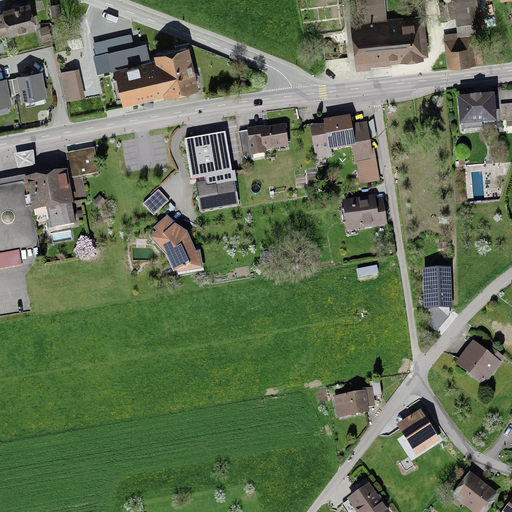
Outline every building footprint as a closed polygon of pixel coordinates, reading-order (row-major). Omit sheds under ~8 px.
[(384,0),(360,0),(363,21),(351,22),(356,70),(371,69),(371,67),(390,65),(390,63),(424,60),(424,56),(428,56),(424,14),(387,18),(384,0)] [(441,1),(442,19),(457,18),(455,0),(441,1)] [(457,18),(460,18),(461,31),(480,29),(477,0),(455,0),(457,18)] [(37,29),(30,2),(2,8),(3,12),(9,34),(9,36),(37,29)] [(61,17),(59,4),(50,5),(52,18),(61,17)] [(0,36),(9,34),(3,12),(0,13),(0,36)] [(50,27),(40,29),(43,42),(53,40),(50,27)] [(448,68),(477,65),(473,31),(444,34),(448,68)] [(134,46),(131,33),(93,42),(96,55),(94,55),(99,78),(110,76),(117,105),(122,104),(123,107),(199,90),(189,43),(175,46),(175,49),(152,55),(149,44),(146,44),(146,43),(134,46)] [(79,67),(60,71),(66,102),(86,98),(79,67)] [(24,99),(44,96),(40,73),(25,75),(20,76),(20,77),(23,93),(24,99)] [(23,93),(20,77),(5,80),(8,96),(23,93)] [(0,105),(10,103),(8,96),(5,80),(0,80),(0,105)] [(497,124),(494,95),(457,98),(460,127),(463,127),(464,131),(483,130),(483,125),(497,124)] [(511,103),(500,105),(501,121),(506,121),(506,127),(511,126),(511,103)] [(352,124),(350,116),(323,121),(324,125),(310,127),(316,160),(333,157),(332,151),(352,147),(355,164),(357,164),(360,185),(380,181),(375,149),(372,150),(367,122),(352,124)] [(289,148),(285,125),(266,128),(265,126),(247,129),(247,131),(239,132),(243,160),(265,157),(264,154),(267,154),(266,151),(289,148)] [(226,133),(185,141),(192,180),(199,178),(232,173),(226,133)] [(413,142),(421,141),(420,133),(412,133),(413,142)] [(83,176),(99,173),(95,148),(68,153),(70,165),(73,178),(67,179),(72,202),(87,199),(83,176)] [(34,151),(14,155),(18,169),(35,166),(34,151)] [(237,182),(235,172),(232,173),(199,178),(199,183),(195,184),(200,213),(239,206),(235,182),(237,182)] [(40,247),(35,223),(49,220),(50,229),(76,224),(72,206),(72,205),(72,202),(67,179),(66,175),(32,181),(24,183),(2,187),(0,187),(0,269),(22,265),(19,251),(40,247)] [(169,202),(159,190),(143,204),(153,216),(169,202)] [(93,203),(99,209),(105,201),(99,196),(93,203)] [(387,225),(383,198),(376,199),(375,196),(343,201),(347,231),(387,225)] [(175,208),(170,203),(162,211),(167,216),(175,208)] [(187,232),(175,225),(167,216),(153,229),(156,232),(149,239),(166,258),(173,274),(178,272),(178,277),(204,272),(201,251),(196,252),(187,232)] [(379,274),(377,266),(357,270),(358,278),(379,274)] [(451,269),(423,270),(425,310),(431,310),(450,309),(453,309),(451,269)] [(450,316),(450,309),(431,310),(428,325),(437,332),(450,316)] [(473,341),(455,365),(484,387),(502,363),(501,362),(505,357),(491,348),(488,352),(473,341)] [(382,396),(379,381),(369,383),(370,388),(356,391),(356,393),(334,397),(337,419),(370,414),(369,408),(376,407),(374,397),(382,396)] [(330,396),(329,393),(316,394),(317,400),(320,399),(320,402),(331,401),(330,396)] [(440,441),(420,411),(396,426),(412,451),(409,453),(413,459),(440,441)] [(471,511),(487,511),(499,496),(470,473),(452,497),(471,511)] [(348,501),(342,506),(346,511),(389,511),(369,484),(347,501),(348,501)] [(511,511),(511,500),(503,511),(511,511)]
